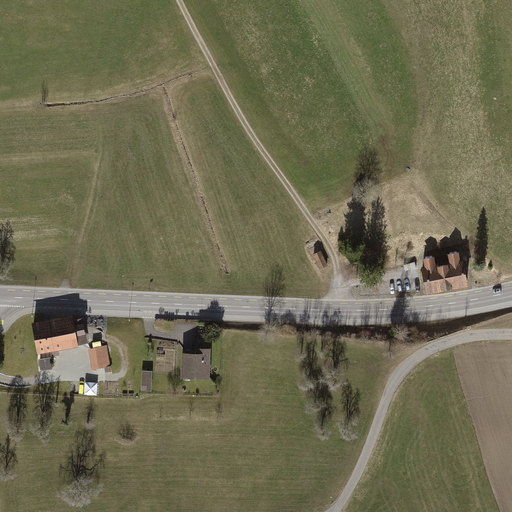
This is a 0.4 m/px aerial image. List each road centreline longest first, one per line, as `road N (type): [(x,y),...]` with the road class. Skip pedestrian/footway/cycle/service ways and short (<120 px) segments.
road 1 (secondary): [(0,296),(336,310),(448,304),(511,291)]
road 2 (track): [(339,289),(331,250),(232,106),(178,0)]
road 3 (unclassified): [(511,334),(441,345),(402,372),(335,511)]
road 4 (track): [(63,299),(92,159)]
